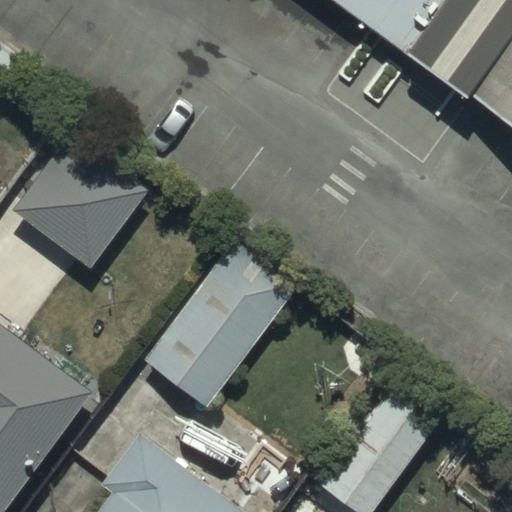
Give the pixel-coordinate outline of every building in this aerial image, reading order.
[(511,0),(333,0),(511,131),(511,0)] [(68,123),(11,204),(85,259),(144,180),(68,123)] [(211,260),(141,352),(202,401),(274,311),(211,260)] [(0,321),(0,500),(86,385),(0,321)] [(395,372),(319,481),(363,511),(364,511),(441,404),(395,372)] [(246,511),(134,425),(95,475),(106,484),(84,511),(246,511)]
